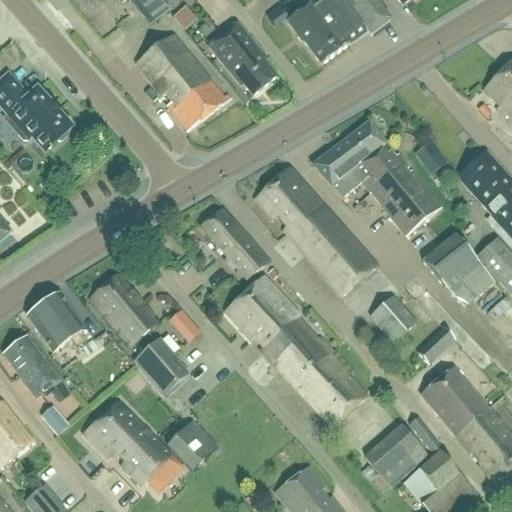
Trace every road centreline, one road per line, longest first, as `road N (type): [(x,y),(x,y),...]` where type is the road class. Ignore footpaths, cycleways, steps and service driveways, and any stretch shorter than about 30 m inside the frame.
road 1 (residential): [(117,230),(365,511)]
road 2 (residential): [(181,194),(12,0)]
road 3 (tertiary): [(320,114),(511,0)]
road 4 (residential): [(0,383),(105,511)]
road 5 (tertiary): [(181,194),(320,114)]
road 6 (residential): [(320,114),(226,0)]
road 7 (tertiary): [(0,306),(117,230)]
